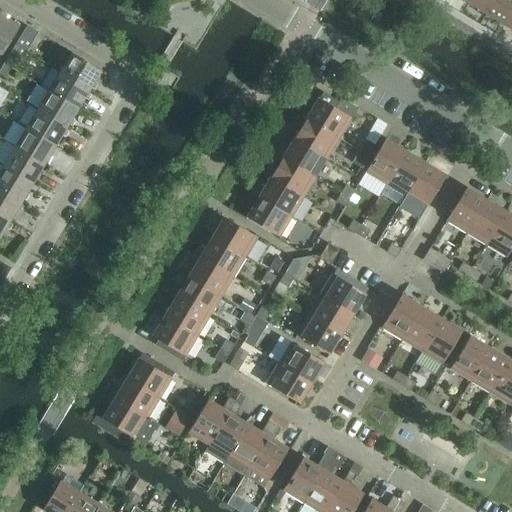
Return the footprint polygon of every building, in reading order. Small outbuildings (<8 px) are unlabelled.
[(469,0),(468,3),(486,13),(493,0),(469,0)] [(511,0),(493,0),(486,13),(503,24),(511,8),(511,0)] [(511,8),(503,24),(511,29),(511,8)] [(0,59),(20,26),(0,14),(0,15),(0,59)] [(16,44),(27,50),(38,33),(27,26),(16,44)] [(101,71),(72,53),(60,73),(90,90),(101,71)] [(17,58),(10,54),(4,64),(11,68),(17,58)] [(0,70),(0,75),(5,78),(11,68),(4,64),(0,70)] [(90,90),(60,73),(49,91),(79,109),(90,90)] [(79,109),(49,91),(38,109),(67,127),(79,109)] [(337,101),(324,93),(320,99),(319,99),(306,119),(339,139),(351,118),(333,107),(337,101)] [(67,127),(38,109),(30,105),(19,124),(26,128),(56,146),(67,127)] [(294,139),(327,158),(339,139),(306,119),(294,139)] [(56,146),(26,128),(15,147),(45,165),(56,146)] [(327,158),(294,139),(283,158),(315,178),(327,158)] [(386,184),(406,152),(385,139),(366,172),(386,184)] [(376,146),(366,140),(359,151),(369,157),(376,146)] [(45,165),(15,147),(4,166),(33,183),(45,165)] [(352,163),(362,169),(369,157),(359,151),(352,163)] [(406,196),(425,163),(406,152),(386,184),(406,196)] [(263,173),(270,178),(271,177),(303,197),(315,178),(283,158),(276,169),(268,165),(263,173)] [(426,208),(446,176),(425,163),(406,196),(426,208)] [(33,183),(4,166),(0,172),(0,188),(22,202),(33,183)] [(254,169),(250,176),(258,180),(262,174),(254,169)] [(263,173),(259,181),(266,185),(259,197),(292,217),(303,197),(271,177),(270,178),(263,173)] [(355,190),(346,185),(341,193),(350,198),(355,190)] [(22,202),(0,188),(0,213),(11,220),(22,202)] [(467,233),(487,200),(466,188),(447,221),(467,233)] [(336,202),(345,207),(350,198),(341,193),(336,202)] [(247,217),(279,237),(292,217),(259,197),(247,217)] [(486,245),(506,212),(487,200),(467,233),(486,245)] [(506,257),(511,247),(511,215),(506,212),(486,245),(506,257)] [(0,238),(11,220),(0,213),(0,238)] [(257,237),(224,218),(212,238),(245,258),(257,237)] [(353,220),(348,229),(356,234),(361,226),(353,220)] [(365,239),(370,231),(361,226),(356,234),(365,239)] [(205,250),(198,245),(193,253),(233,277),(245,258),(212,238),(205,250)] [(331,265),(340,250),(328,243),(319,258),(331,265)] [(392,243),(386,252),(396,258),(401,249),(392,243)] [(450,261),(430,249),(423,260),(443,273),(450,261)] [(188,261),(195,266),(188,277),(221,297),(233,277),(193,253),(188,261)] [(283,263),(275,257),(269,267),(278,273),(283,263)] [(0,270),(7,275),(11,268),(1,262),(0,263),(0,270)] [(463,262),(458,271),(467,277),(472,268),(463,262)] [(476,282),(481,274),(472,268),(467,277),(476,282)] [(336,269),(333,274),(365,294),(368,289),(336,269)] [(261,281),(270,286),(276,277),(267,271),(261,281)] [(289,288),(295,279),(286,274),(281,283),(289,288)] [(365,294),(333,274),(321,295),(353,315),(366,294),(365,294)] [(182,289),(174,284),(169,292),(209,316),(221,297),(188,277),(182,289)] [(486,277),(481,285),(488,290),(493,281),(486,277)] [(281,283),(275,293),(283,298),(289,288),(281,283)] [(164,300),(172,305),(165,316),(197,336),(209,316),(169,292),(164,300)] [(353,315),(321,295),(309,314),(342,334),(353,315)] [(402,295),(382,327),(402,340),(422,307),(402,295)] [(240,306),(251,313),(256,306),(244,299),(240,306)] [(256,316),(265,321),(271,311),(262,306),(256,316)] [(422,351),(442,319),(422,307),(402,340),(422,351)] [(255,317),(246,312),(240,321),(249,327),(255,317)] [(297,335),(329,354),(342,334),(309,314),(297,335)] [(153,337),(185,356),(197,336),(165,316),(153,337)] [(249,327),(249,328),(260,335),(268,323),(265,321),(256,316),(255,317),(249,327)] [(442,364),(462,331),(442,319),(422,351),(442,364)] [(470,336),(450,369),(471,381),(491,349),(470,336)] [(226,340),(220,349),(229,355),(235,345),(226,340)] [(324,363),(292,343),(279,363),(312,383),(324,363)] [(240,348),(229,366),(237,371),(248,354),(240,348)] [(214,359),(223,364),(229,355),(220,349),(214,359)] [(490,393),(510,360),(491,349),(471,381),(490,393)] [(380,359),(368,351),(361,362),(374,369),(380,359)] [(142,353),(139,359),(172,378),(175,373),(142,353)] [(172,378),(139,359),(127,379),(159,399),(172,378)] [(511,405),(511,403),(511,361),(510,360),(490,393),(511,405)] [(267,384),(300,403),(312,383),(279,363),(267,384)] [(397,372),(392,380),(401,386),(406,377),(397,372)] [(410,391),(416,383),(406,377),(401,386),(410,391)] [(120,390),(112,386),(108,394),(148,418),(159,399),(127,379),(120,390)] [(431,392),(426,401),(435,406),(440,398),(431,392)] [(128,434),(146,445),(158,424),(148,418),(108,394),(103,402),(110,407),(98,426),(124,441),(128,434)] [(222,409),(208,400),(188,433),(209,445),(236,401),(230,397),(222,409)] [(235,416),(242,405),(236,401),(209,445),(205,452),(224,464),(248,424),(235,416)] [(177,409),(167,425),(181,434),(191,417),(177,409)] [(466,413),(460,422),(470,427),(475,419),(466,413)] [(274,440),(281,428),(285,431),(290,424),(279,417),(275,424),(244,475),(264,488),(288,448),(274,440)] [(479,433),(484,424),(475,419),(470,427),(479,433)] [(268,421),(261,433),(248,424),(224,464),(244,475),(275,424),(268,421)] [(511,436),(502,430),(495,442),(510,451),(511,448),(511,436)] [(328,447),(323,454),(325,454),(317,466),(303,458),(283,490),(304,503),(335,451),(328,447)] [(324,511),(343,482),(330,474),(334,467),(337,469),(344,457),(335,451),(304,503),(319,511),(324,511)] [(354,463),(350,470),(356,474),(359,475),(363,468),(354,463)] [(352,511),(363,494),(349,485),(356,474),(350,470),(343,482),(324,511),(352,511)] [(43,510),(47,511),(68,511),(80,493),(84,486),(64,474),(43,510)] [(93,511),(98,504),(80,493),(68,511),(93,511)] [(393,496),(386,508),(372,499),(363,511),(391,511),(399,500),(393,496)] [(399,511),(405,504),(399,500),(391,511),(399,511)]
